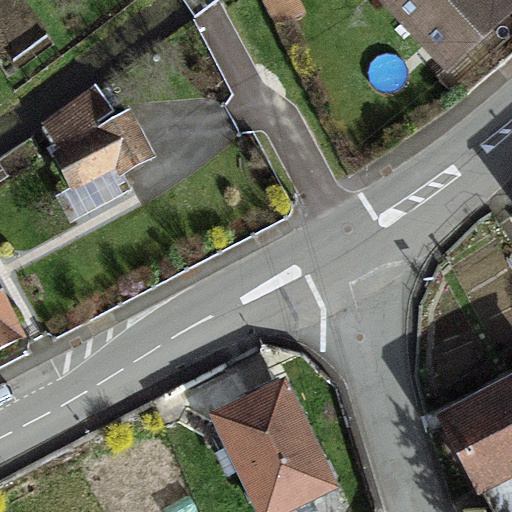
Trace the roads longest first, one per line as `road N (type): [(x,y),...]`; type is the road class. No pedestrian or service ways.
road 1 (tertiary): [(0,435),(344,245)]
road 2 (residential): [(422,511),(344,245)]
road 3 (tertiary): [(344,245),(511,121)]
